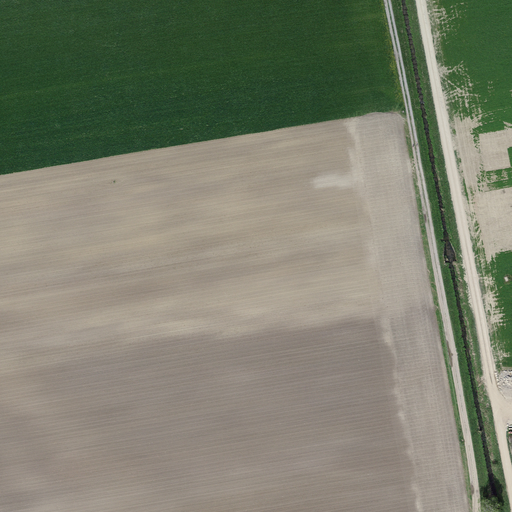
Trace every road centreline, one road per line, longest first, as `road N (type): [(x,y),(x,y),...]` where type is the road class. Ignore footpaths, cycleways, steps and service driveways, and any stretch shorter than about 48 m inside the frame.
road 1 (track): [(476,511),(388,0)]
road 2 (track): [(419,0),(511,479)]
